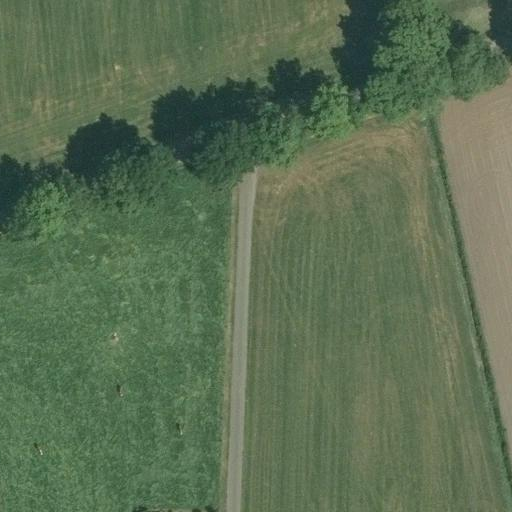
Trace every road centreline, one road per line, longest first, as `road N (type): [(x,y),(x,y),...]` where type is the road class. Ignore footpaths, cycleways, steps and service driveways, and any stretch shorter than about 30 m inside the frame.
road 1 (unclassified): [(242,511),(253,131)]
road 2 (unclassified): [(511,41),(253,131)]
road 3 (unclassified): [(253,131),(0,219)]
